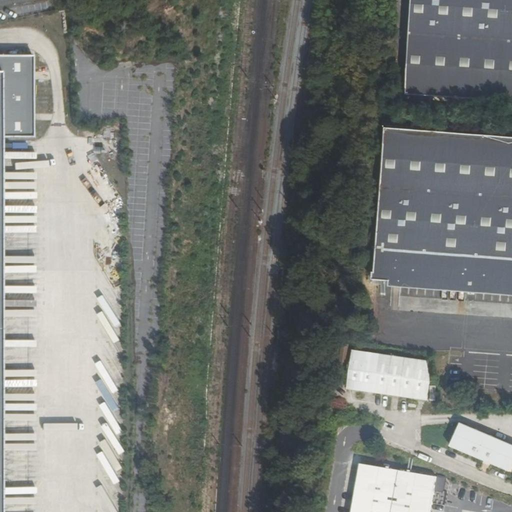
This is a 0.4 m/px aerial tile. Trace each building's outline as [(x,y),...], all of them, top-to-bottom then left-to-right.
[(511,0),(411,0),(405,95),(511,101),(511,0)] [(0,511),(1,511),(1,136),(33,138),(31,56),(0,56),(0,511)] [(511,137),(387,129),(377,273),(375,273),(374,281),(392,282),(391,288),(511,296),(511,137)] [(429,402),(431,381),(428,361),(352,352),(347,393),(429,402)] [(451,449),(511,473),(511,444),(461,425),(451,449)] [(351,511),(433,511),(438,477),(359,465),(351,511)]
